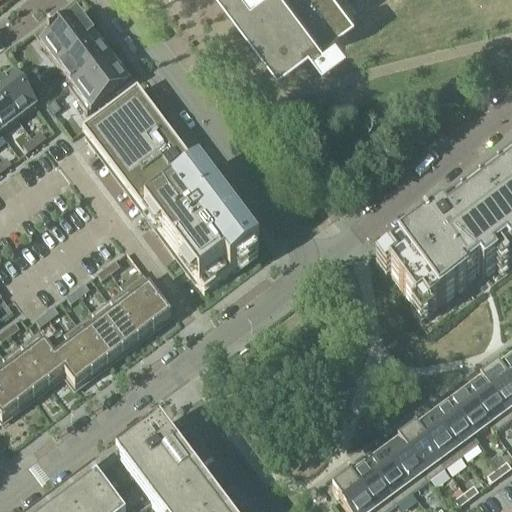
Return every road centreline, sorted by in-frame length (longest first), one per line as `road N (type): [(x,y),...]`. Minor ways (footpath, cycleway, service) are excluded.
road 1 (tertiary): [(318,259),(118,0)]
road 2 (residential): [(53,142),(210,347)]
road 3 (unclassified): [(318,259),(511,102)]
road 4 (tertiary): [(6,501),(179,374)]
road 5 (residential): [(274,511),(179,374)]
road 6 (tertiary): [(210,347),(318,259)]
